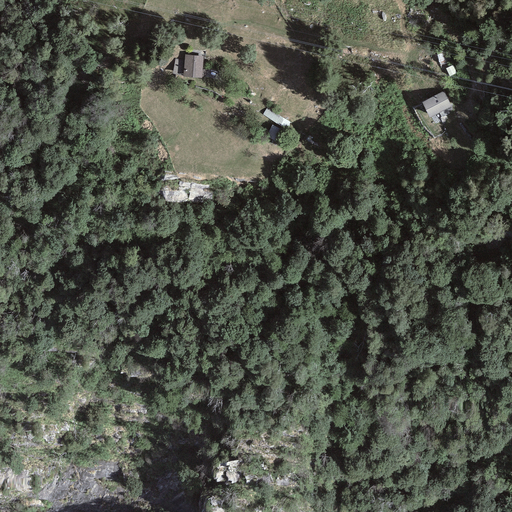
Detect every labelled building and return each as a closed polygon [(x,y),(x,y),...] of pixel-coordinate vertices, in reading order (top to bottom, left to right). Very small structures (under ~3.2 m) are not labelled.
[(449,48),(437,51),(440,64),(453,61),(449,48)] [(202,70),(204,56),(184,54),(184,59),(175,58),(173,74),(205,77),(206,70),(202,70)] [(457,73),(452,65),(446,69),(450,77),(457,73)] [(451,107),(444,92),(422,102),(430,117),(451,107)] [(289,135),(272,126),(267,136),(283,145),(289,135)]
